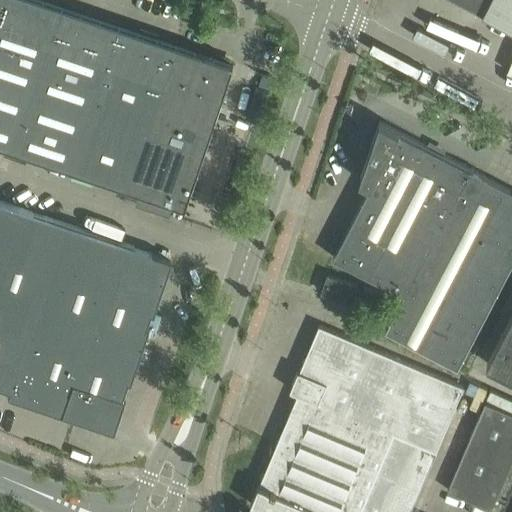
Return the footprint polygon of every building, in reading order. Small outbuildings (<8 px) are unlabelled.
[(44,0),(0,0),(0,142),(15,148),(64,7),(44,0)] [(459,0),(483,12),(489,0),(459,0)] [(511,0),(489,0),(483,12),(511,26),(511,0)] [(64,7),(15,148),(71,167),(120,26),(64,7)] [(120,26),(71,167),(128,187),(177,45),(120,26)] [(177,45),(128,187),(185,206),(234,65),(177,45)] [(381,121),(341,239),(395,267),(405,247),(467,279),(451,310),(511,341),(511,201),(447,167),(452,157),(381,121)] [(0,355),(17,361),(6,394),(111,429),(123,395),(120,394),(125,379),(128,380),(146,327),(143,326),(148,311),(151,312),(169,258),(0,201),(0,355)] [(353,302),(355,297),(359,285),(328,275),(323,292),(353,302)] [(365,287),(361,298),(384,306),(387,295),(365,287)] [(259,484),(250,505),(268,511),(410,511),(464,388),(319,327),(300,370),(299,369),(290,390),(298,394),(260,485),(259,484)] [(493,509),(511,461),(511,413),(484,402),(448,491),(493,509)]
